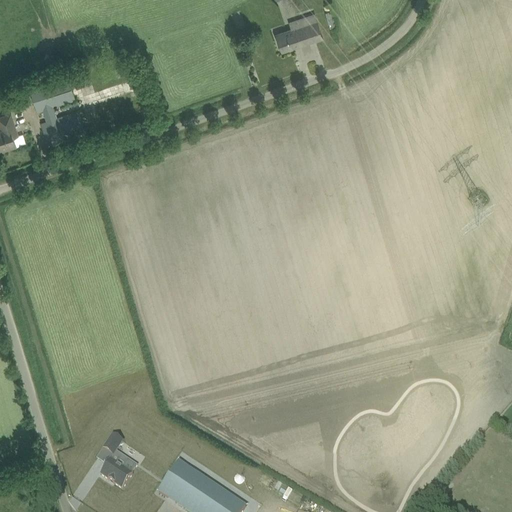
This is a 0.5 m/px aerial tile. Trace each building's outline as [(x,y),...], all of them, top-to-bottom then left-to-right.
[(337,26),(334,16),(332,11),(326,13),(330,28),(337,26)] [(277,34),(282,51),(323,37),(315,14),(289,23),(291,29),(277,34)] [(132,92),(93,105),(93,104),(99,102),(97,93),(128,83),(120,59),(30,88),(38,112),(43,110),(43,111),(47,121),(41,123),(49,146),(140,116),(132,92)] [(8,149),(17,146),(14,138),(17,136),(10,114),(0,117),(0,126),(1,130),(0,130),(0,149),(8,147),(8,149)] [(113,457),(116,453),(122,443),(112,436),(103,450),(113,457)] [(137,467),(129,462),(123,470),(110,461),(106,467),(100,476),(108,482),(114,486),(122,491),(132,476),(137,467)] [(163,499),(182,511),(243,511),(244,510),(210,487),(208,486),(177,465),(168,479),(157,495),(163,499)] [(125,511),(81,484),(72,498),(94,511),(125,511)] [(443,501),(437,498),(433,503),(439,507),(443,501)]
